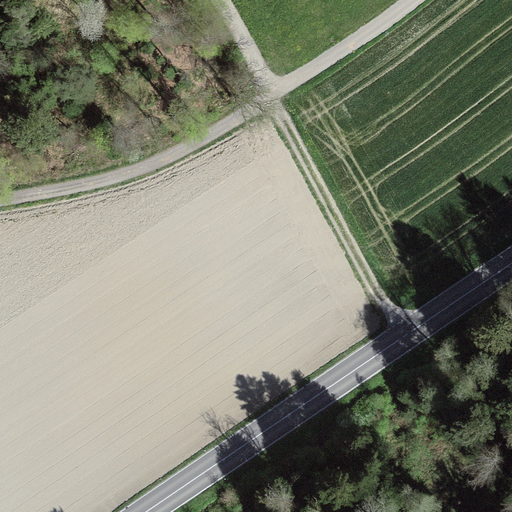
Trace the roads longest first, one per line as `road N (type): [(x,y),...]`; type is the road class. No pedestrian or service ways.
road 1 (secondary): [(153,511),(511,266)]
road 2 (track): [(271,99),(161,159),(71,188),(0,199)]
road 3 (track): [(271,99),(410,340)]
road 4 (track): [(409,0),(271,99)]
